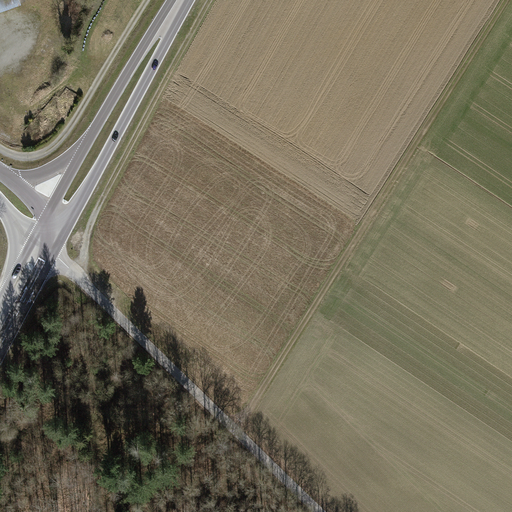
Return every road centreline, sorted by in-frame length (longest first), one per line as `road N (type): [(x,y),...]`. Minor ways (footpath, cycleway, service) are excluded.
road 1 (track): [(234,428),(507,0)]
road 2 (residential): [(51,249),(319,511)]
road 3 (track): [(209,0),(104,194),(75,273)]
road 4 (primary): [(51,249),(164,42),(171,11)]
road 5 (primary): [(171,11),(144,37),(37,230)]
road 6 (track): [(147,0),(59,140),(32,156),(0,147)]
